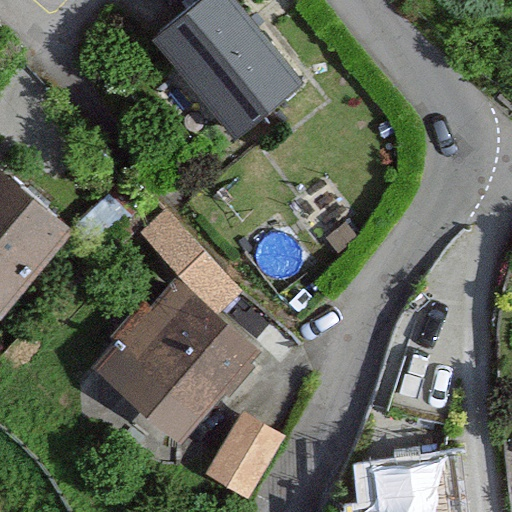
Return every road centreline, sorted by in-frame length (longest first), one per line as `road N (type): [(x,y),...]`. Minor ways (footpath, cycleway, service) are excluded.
road 1 (residential): [(282,511),(371,292),(448,181),(463,141)]
road 2 (residential): [(463,141),(457,110),(427,68),(358,0)]
